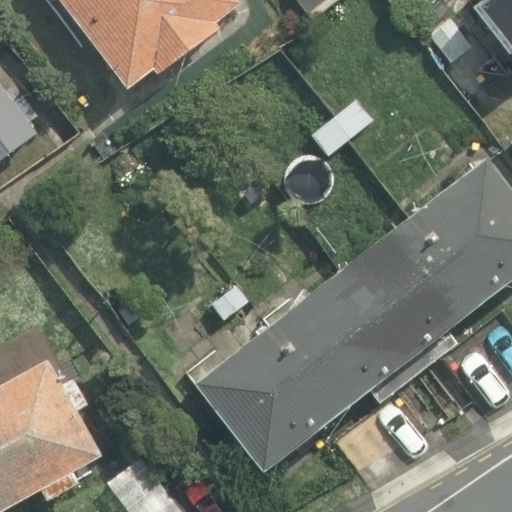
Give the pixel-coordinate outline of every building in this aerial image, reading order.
[(65,0),(143,107),(231,43),(221,30),(255,5),(251,0),(65,0)] [(511,0),(492,0),(480,10),(511,51),(511,0)] [(0,69),(0,181),(51,149),(0,69)] [(379,126),(355,99),(306,143),(329,169),(379,126)] [(511,287),(511,187),(492,161),(191,393),(259,481),(511,287)] [(57,365),(0,396),(0,511),(32,511),(114,468),(57,365)]
